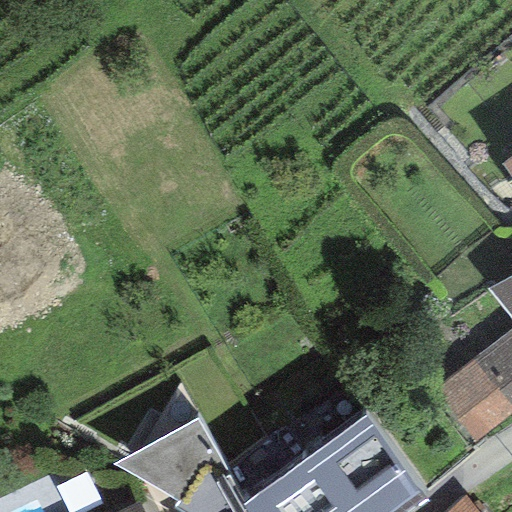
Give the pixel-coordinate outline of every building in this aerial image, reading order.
[(511,275),(489,289),(511,316),(511,275)] [(511,327),(474,358),(511,404),(511,327)] [(511,408),(511,404),(474,358),(433,391),(474,440),(511,408)] [(364,414),(302,460),(341,511),(406,511),(427,496),(364,414)] [(250,511),(244,501),(196,417),(113,463),(177,500),(174,507),(182,511),(250,511)] [(341,511),(302,460),(244,501),(250,511),(341,511)] [(0,502),(0,511),(84,511),(76,481),(0,502)] [(477,511),(464,497),(446,511),(477,511)] [(143,511),(139,502),(118,511),(143,511)]
